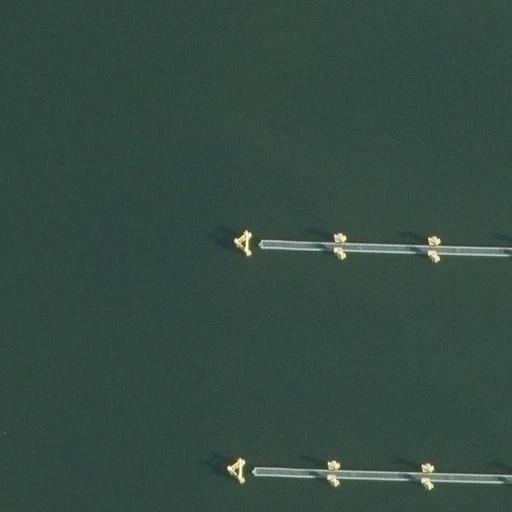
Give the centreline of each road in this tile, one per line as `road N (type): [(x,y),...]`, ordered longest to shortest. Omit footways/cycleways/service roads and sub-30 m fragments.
road 1 (unknown): [(511,482),(256,475)]
road 2 (unknown): [(511,254),(262,248)]
